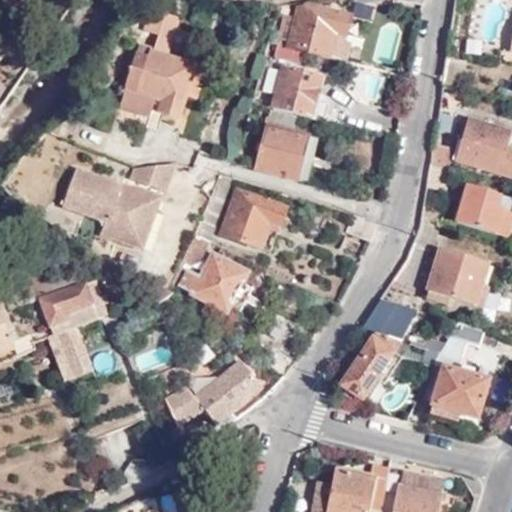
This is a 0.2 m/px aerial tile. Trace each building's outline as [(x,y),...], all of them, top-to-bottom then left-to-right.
[(291,44),(290,48),(301,51),(340,61),(350,16),(302,5),(293,38),(291,44)] [(168,59),(179,21),(151,12),(145,33),(159,37),(154,54),(168,59)] [(285,16),(278,40),(291,44),(293,38),(297,19),(285,16)] [(298,62),(301,51),(290,48),(278,45),(275,56),(298,62)] [(191,87),(197,68),(168,59),(154,54),(153,54),(153,51),(140,47),(122,108),(151,116),(155,101),(164,103),(161,114),(181,120),(188,98),(191,87)] [(447,59),(443,85),(462,89),(466,61),(447,59)] [(285,68),(273,110),(312,120),(323,78),(285,68)] [(462,89),(443,85),(436,129),(453,133),(457,134),(464,89),(462,89)] [(191,87),(188,98),(197,101),(200,89),(191,87)] [(86,102),(77,100),(65,114),(81,120),(86,102)] [(181,133),(195,140),(208,112),(194,105),(181,133)] [(470,119),(456,161),(511,178),(511,174),(511,149),(505,147),(509,130),(470,119)] [(269,126),(257,170),(296,180),(306,137),(269,126)] [(453,133),(436,129),(434,142),(450,146),(453,133)] [(296,180),(307,183),(318,141),(306,137),(296,180)] [(450,146),(434,142),(430,163),(447,168),(453,147),(450,146)] [(443,192),(450,169),(447,168),(430,163),(426,187),(443,192)] [(145,168),(136,166),(131,179),(166,191),(176,164),(145,168)] [(140,209),(155,213),(161,198),(133,186),(125,187),(124,193),(117,191),(119,185),(78,168),(61,206),(102,222),(98,233),(127,243),(140,209)] [(231,177),(222,174),(195,236),(204,241),(207,242),(216,221),(214,220),(231,177)] [(124,193),(125,187),(119,185),(117,191),(124,193)] [(504,234),(511,210),(511,200),(469,186),(458,218),(504,234)] [(270,252),(286,209),(236,191),(221,234),(270,252)] [(420,221),(434,226),(438,211),(423,206),(420,221)] [(140,249),(155,213),(140,209),(127,243),(140,249)] [(346,235),(369,243),(378,222),(353,215),(346,235)] [(432,249),(439,227),(434,226),(420,221),(413,242),(428,247),(432,249)] [(195,236),(183,262),(192,266),(204,241),(195,236)] [(411,295),(428,247),(413,242),(406,259),(387,287),(411,295)] [(475,283),(481,261),(442,248),(426,299),(448,306),(451,298),(456,300),(484,309),(490,288),(482,286),(475,283)] [(203,276),(190,270),(181,286),(228,313),(251,272),(217,253),(203,276)] [(489,263),(481,261),(475,283),(482,286),(489,263)] [(65,316),(91,304),(100,300),(91,281),(38,305),(49,330),(68,322),(65,316)] [(169,292),(154,284),(145,292),(159,308),(177,297),(169,292)] [(387,287),(380,299),(409,308),(413,296),(411,295),(387,287)] [(451,298),(448,306),(453,308),(456,300),(451,298)] [(98,320),(91,304),(65,316),(68,322),(49,330),(54,339),(98,320)] [(477,347),(483,330),(457,322),(446,343),(435,364),(443,367),(428,414),(459,424),(462,414),(477,418),(489,381),(463,372),(472,346),(477,347)] [(0,360),(12,356),(0,324),(0,360)] [(405,355),(435,364),(446,343),(414,334),(405,355)] [(398,342),(374,335),(340,385),(360,400),(398,342)] [(265,359),(287,374),(298,360),(275,345),(265,359)] [(259,388),(239,362),(193,399),(212,424),(259,388)] [(172,380),(183,375),(179,366),(158,374),(165,394),(176,390),(172,380)] [(127,473),(144,475),(146,460),(128,458),(127,473)] [(372,511),(379,511),(388,469),(371,466),(368,477),(335,471),(332,486),(326,511),(366,511),(367,511),(372,511)] [(398,486),(439,495),(442,480),(401,472),(398,486)] [(326,511),(332,486),(318,483),(311,511),(326,511)] [(437,511),(441,495),(439,495),(398,486),(398,487),(392,511),(437,511)]
